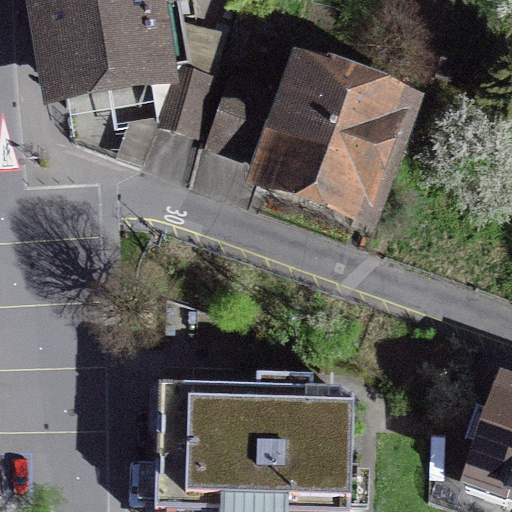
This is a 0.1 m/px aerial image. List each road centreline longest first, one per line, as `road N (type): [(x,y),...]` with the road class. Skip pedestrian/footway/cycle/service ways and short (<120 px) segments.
road 1 (residential): [(511,322),(4,155)]
road 2 (secondary): [(82,511),(4,155)]
